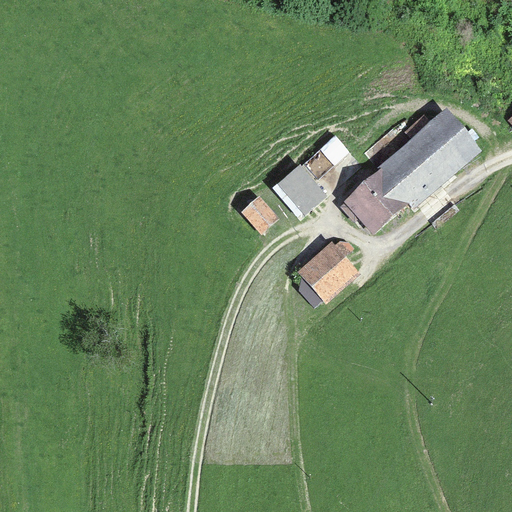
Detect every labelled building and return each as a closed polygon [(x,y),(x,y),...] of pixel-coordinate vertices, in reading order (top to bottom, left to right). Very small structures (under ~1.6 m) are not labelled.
[(452,118),(348,203),(378,239),(482,154),(452,118)] [(317,159),(339,171),(355,141),(333,129),(317,159)] [(308,169),(279,193),(300,218),(329,194),(308,169)] [(264,199),(246,215),(263,235),(281,219),(264,199)] [(334,252),(302,278),(326,307),(358,281),(334,252)]
